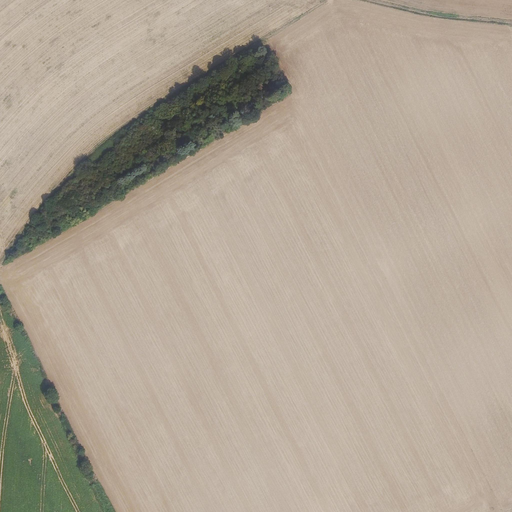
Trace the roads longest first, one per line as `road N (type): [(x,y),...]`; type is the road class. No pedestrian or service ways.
road 1 (track): [(324,0),(103,147),(44,201),(0,261)]
road 2 (track): [(0,292),(106,511)]
